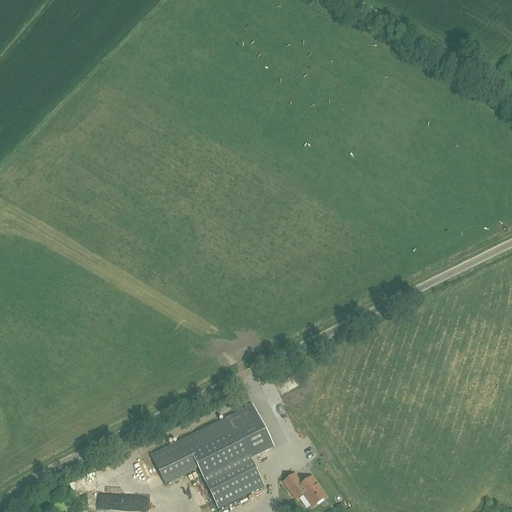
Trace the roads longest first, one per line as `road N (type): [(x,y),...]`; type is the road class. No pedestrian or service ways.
road 1 (unclassified): [(0,505),(62,462),(511,243)]
road 2 (unclassified): [(511,96),(347,0)]
